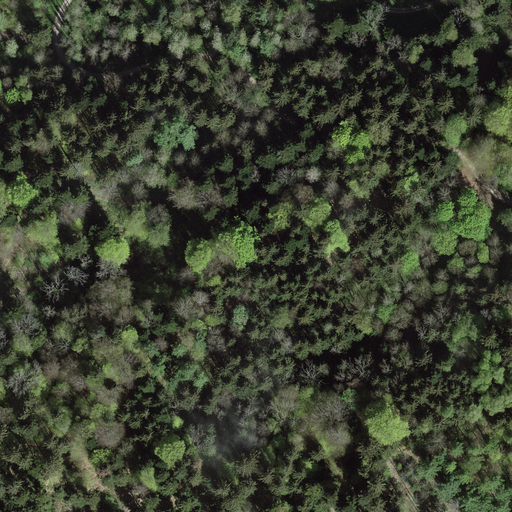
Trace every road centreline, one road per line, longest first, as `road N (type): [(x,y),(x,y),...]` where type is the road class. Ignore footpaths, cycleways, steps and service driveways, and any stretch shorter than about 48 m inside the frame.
road 1 (track): [(511,201),(444,143),(288,122),(241,70),(216,56),(177,55),(108,76),(83,72),(56,47)]
road 2 (track): [(288,122),(154,200),(110,200),(63,186),(38,190),(0,278)]
